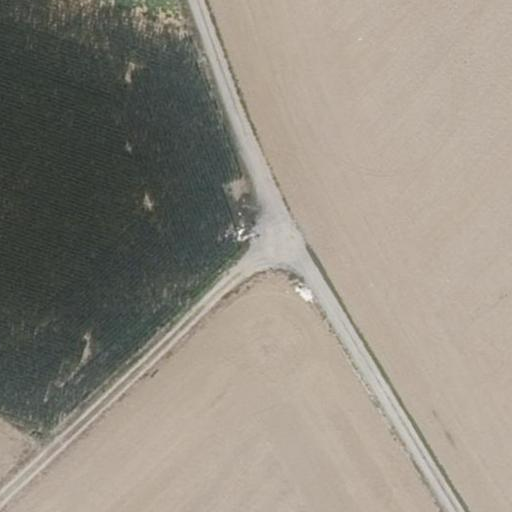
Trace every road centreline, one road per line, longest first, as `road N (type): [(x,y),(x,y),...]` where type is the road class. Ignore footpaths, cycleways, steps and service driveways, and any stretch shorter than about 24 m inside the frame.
road 1 (track): [(0,498),(279,233)]
road 2 (track): [(279,233),(457,511)]
road 3 (track): [(198,0),(279,233)]
